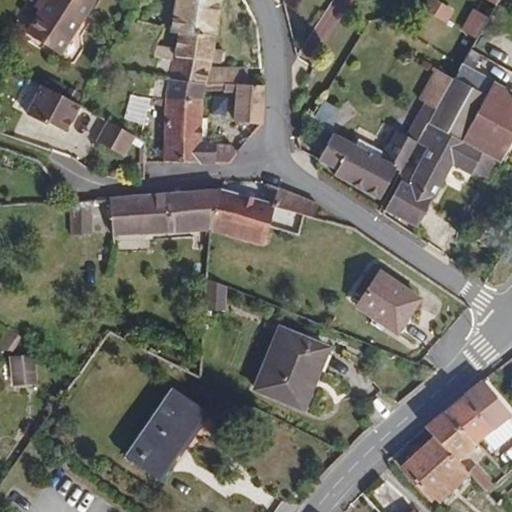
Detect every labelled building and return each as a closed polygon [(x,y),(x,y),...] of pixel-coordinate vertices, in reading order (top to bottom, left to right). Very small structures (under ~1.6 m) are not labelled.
[(58,58),(95,8),(83,0),(45,0),(48,2),(24,33),(58,58)] [(173,23),(176,0),(160,0),(157,20),(173,23)] [(211,70),(225,1),(220,0),(176,0),(173,23),(171,35),(176,36),(170,84),(206,90),(211,70)] [(446,24),(452,14),(429,0),(428,0),(423,10),(446,24)] [(498,0),(474,0),(471,7),(475,9),(489,17),(498,0)] [(475,9),(461,32),(477,41),(490,18),(489,17),(475,9)] [(152,32),(155,16),(136,12),(126,26),(152,32)] [(449,71),(459,53),(447,45),(436,64),(449,71)] [(511,92),(466,66),(454,86),(448,98),(437,116),(434,122),(487,154),(498,160),(503,163),(511,147),(511,92)] [(448,98),(454,86),(435,76),(418,105),(425,109),(437,116),(448,98)] [(251,95),(251,86),(219,82),(218,92),(235,93),(251,95)] [(200,146),(206,90),(170,84),(162,109),(157,168),(209,170),(211,148),(200,146)] [(77,112),(41,93),(27,121),(45,131),(47,128),(65,137),(78,114),(77,112)] [(259,134),(262,96),(251,95),(235,93),(232,132),(259,134)] [(379,206),(396,177),(401,179),(418,149),(434,122),(437,116),(425,109),(406,142),(396,137),(384,158),(379,165),(357,152),(335,139),(321,164),(338,174),(334,179),(379,206)] [(419,235),(456,171),(473,179),(487,154),(434,122),(418,149),(428,156),(410,188),(405,185),(387,216),(419,235)] [(124,156),(133,139),(111,127),(102,144),(124,156)] [(384,158),(362,145),(357,152),(379,165),(384,158)] [(484,184),(498,160),(487,154),(473,179),(484,184)] [(270,253),(282,212),(314,220),(317,207),(268,195),(264,195),(261,207),(225,198),(214,238),(270,253)] [(214,238),(225,198),(225,197),(113,198),(114,239),(214,238)] [(70,237),(70,203),(51,203),(51,236),(70,237)] [(396,341),(421,302),(380,276),(355,314),(396,341)] [(224,288),(205,288),(204,312),(224,312),(224,288)] [(0,350),(11,358),(24,337),(12,329),(0,346),(0,350)] [(322,380),(334,351),(280,330),(253,397),(301,417),(317,379),(322,380)] [(172,367),(179,351),(160,343),(153,360),(172,367)] [(37,382),(35,359),(11,360),(13,384),(13,388),(37,387),(37,382)] [(511,422),(511,420),(509,416),(481,387),(465,399),(445,414),(478,449),(501,429),(511,422)] [(126,462),(137,469),(151,479),(162,487),(171,475),(208,422),(171,396),(135,449),(126,462)] [(478,449),(445,414),(425,429),(431,437),(459,466),(478,449)] [(468,474),(459,466),(431,437),(399,466),(436,507),(469,476),(468,474)] [(495,489),(474,468),(468,474),(469,476),(488,496),(495,489)]
